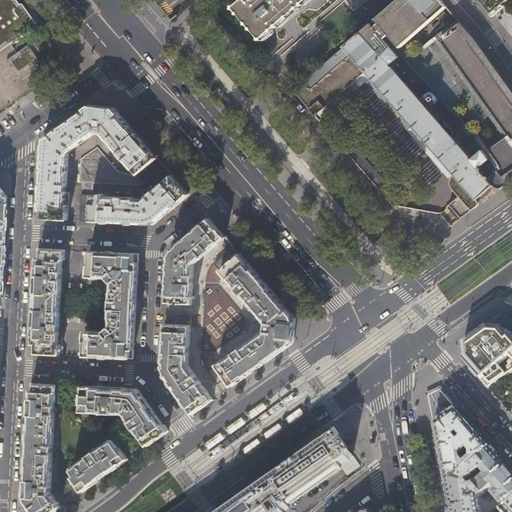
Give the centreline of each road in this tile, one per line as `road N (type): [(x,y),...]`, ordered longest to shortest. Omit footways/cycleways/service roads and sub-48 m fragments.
road 1 (primary): [(185,511),(372,378)]
road 2 (primary): [(343,335),(191,443)]
road 3 (primary): [(511,217),(377,311)]
road 4 (primary): [(238,175),(129,54)]
road 5 (primary): [(423,511),(402,353)]
road 6 (primary): [(336,282),(238,175)]
road 7 (residential): [(159,240),(19,231)]
road 8 (residential): [(421,338),(511,442)]
road 9 (residential): [(19,134),(129,54)]
road 10 (residential): [(147,373),(12,366)]
road 11 (residential): [(147,373),(159,240)]
